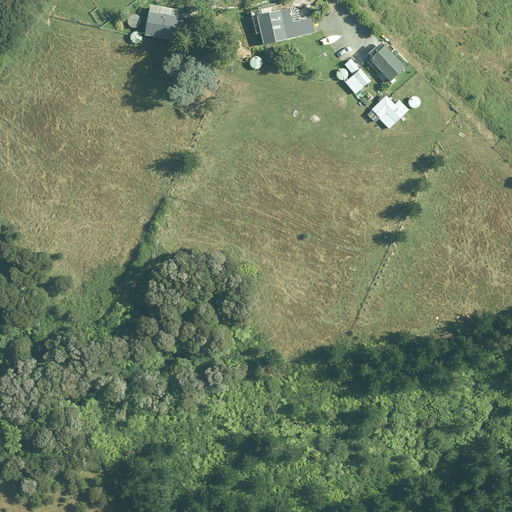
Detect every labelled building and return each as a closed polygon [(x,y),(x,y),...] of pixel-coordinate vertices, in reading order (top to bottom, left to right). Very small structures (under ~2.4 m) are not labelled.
[(178,11),(148,7),(144,36),(175,40),(178,11)] [(309,19),(291,23),(288,9),(255,17),(261,45),(312,33),(309,19)] [(405,68),(383,46),(368,60),(390,83),(405,68)] [(353,74),(344,83),(356,94),(369,80),(352,64),(347,69),(353,74)] [(385,114),(395,124),(404,114),(385,96),(371,110),(380,119),(385,114)]
